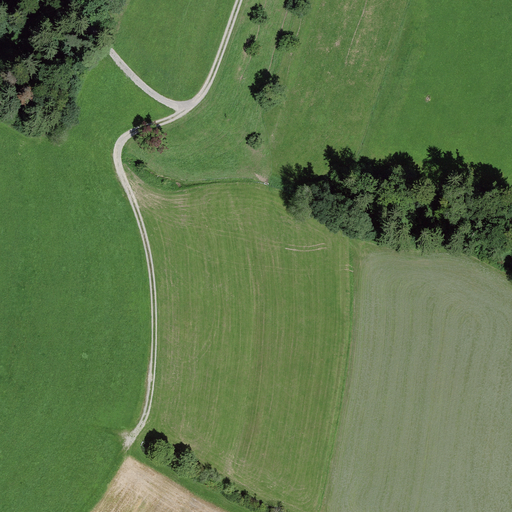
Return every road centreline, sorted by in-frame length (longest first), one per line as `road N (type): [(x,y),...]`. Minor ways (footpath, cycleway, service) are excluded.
road 1 (track): [(124,454),(147,417),(156,339),(151,259),(117,157),(125,135),(196,105),(241,0)]
road 2 (track): [(196,105),(177,108),(160,99),(63,0)]
